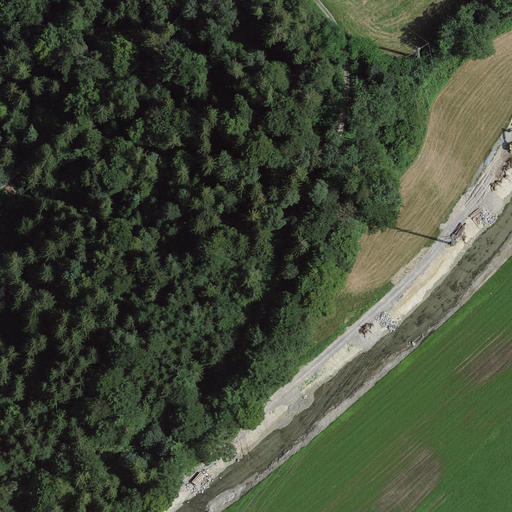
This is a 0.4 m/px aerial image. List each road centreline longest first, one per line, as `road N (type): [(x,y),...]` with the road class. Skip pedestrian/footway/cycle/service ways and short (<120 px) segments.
road 1 (track): [(315,0),(340,32),(348,72),(327,169),(258,320),(165,475)]
road 2 (track): [(213,0),(0,187)]
